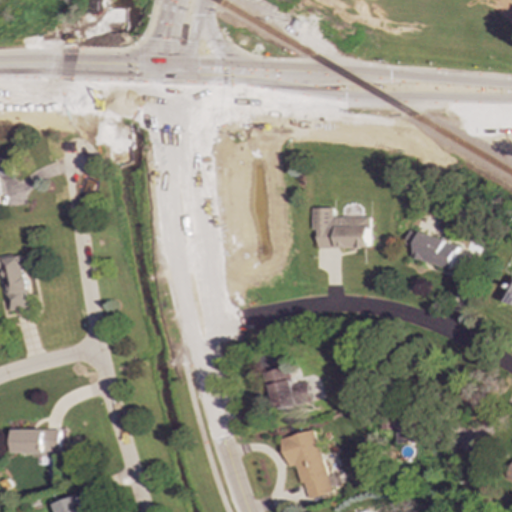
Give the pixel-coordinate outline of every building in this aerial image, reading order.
[(0,196),(3,196),(1,177),(15,176),(13,156),(0,157),(0,196)] [(320,248),(371,248),(371,217),(335,217),(335,208),(315,208),(315,230),(320,230),(320,248)] [(410,230),(406,246),(415,248),(412,259),(451,269),(458,244),(410,230)] [(34,308),(25,254),(0,258),(0,266),(1,273),(5,273),(11,312),(34,308)] [(266,372),(273,408),(312,401),(309,382),(292,385),(289,368),(266,372)] [(400,430),(399,443),(432,444),(433,416),(385,414),(385,430),(400,430)] [(60,449),(60,430),(14,429),(13,455),(52,455),(52,449),(60,449)] [(289,467),(299,464),(307,499),(331,494),(316,430),(282,438),(289,467)] [(85,511),(81,495),(53,503),(56,511),(85,511)]
